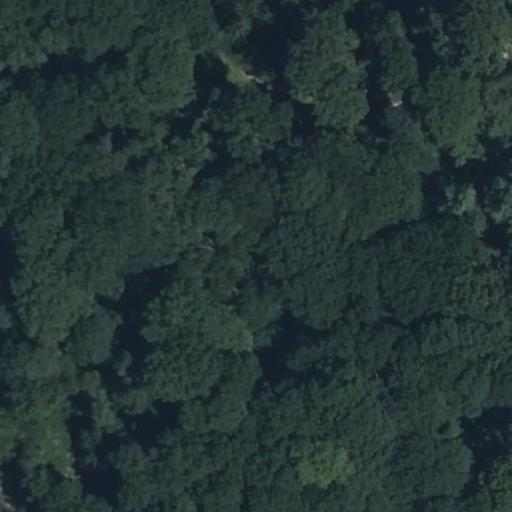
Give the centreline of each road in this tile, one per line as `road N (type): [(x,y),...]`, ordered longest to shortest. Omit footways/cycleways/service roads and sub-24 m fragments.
road 1 (track): [(323,92),(181,193),(0,268)]
road 2 (track): [(0,176),(323,92)]
road 3 (track): [(511,42),(323,92)]
road 4 (track): [(323,92),(166,0)]
